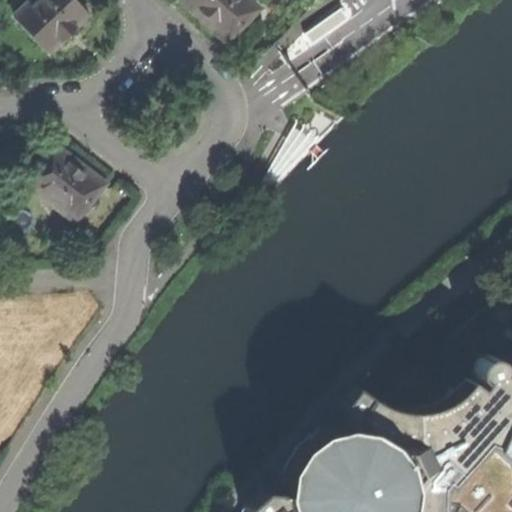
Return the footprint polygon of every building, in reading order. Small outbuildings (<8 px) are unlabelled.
[(71,0),(29,0),(14,15),(48,51),(66,34),(86,15),(71,0)] [(250,0),(180,0),(201,20),(225,43),(259,8),(250,0)] [(340,8),(332,14),(339,24),(347,18),(340,8)] [(311,43),(339,24),(332,14),(304,33),(311,43)] [(319,135),(297,119),(258,186),(266,191),(319,135)] [(53,144),(24,182),(75,221),(104,183),(78,163),(53,144)] [(511,396),(510,396),(509,373),(501,371),(501,369),(501,366),(501,364),(499,361),(498,359),(495,356),(492,355),(488,355),(484,355),(480,357),(477,359),(475,363),(474,364),(473,367),(473,369),(474,373),(475,375),(476,377),(479,379),(475,384),(467,378),(465,378),(464,379),(447,395),(433,403),(419,407),(402,408),(387,405),(373,399),(364,393),(350,383),(333,403),(327,427),(317,430),(296,445),(290,455),(283,467),(282,478),(260,487),(240,505),(246,511),(432,511),(434,507),(435,506),(436,506),(436,505),(436,503),(435,502),(436,486),(437,485),(438,484),(441,480),(442,482),(444,482),(445,482),(457,468),(483,442),(492,445),(502,421),(511,421),(511,396)] [(511,369),(510,369),(509,370),(509,373),(510,396),(511,396),(511,421),(502,421),(492,445),(511,464),(511,469),(511,369)] [(511,511),(511,508),(507,504),(511,498),(511,469),(511,464),(492,445),(483,442),(457,468),(487,496),(480,504),(472,511),(511,511)] [(473,498),(480,504),(487,496),(457,468),(445,482),(444,482),(442,482),(439,485),(438,496),(440,496),(439,499),(463,501),(463,498),(473,498)]
